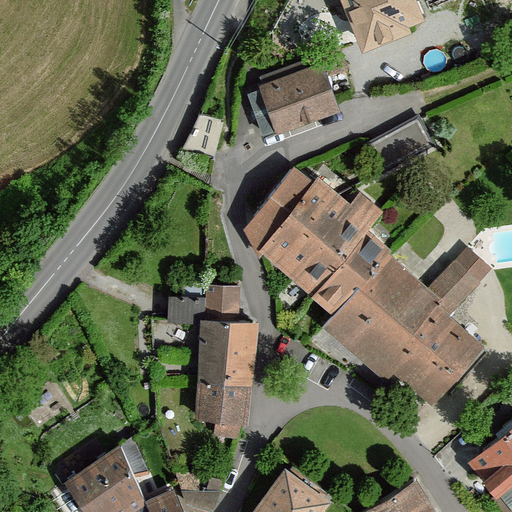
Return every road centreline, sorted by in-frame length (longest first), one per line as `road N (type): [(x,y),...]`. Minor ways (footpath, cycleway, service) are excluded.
road 1 (tertiary): [(219,0),(122,190),(0,340)]
road 2 (residential): [(457,511),(415,451),(371,410),(339,398),(267,391)]
road 3 (residential): [(267,391),(265,305),(232,201),(241,179)]
road 4 (residential): [(224,511),(267,391)]
